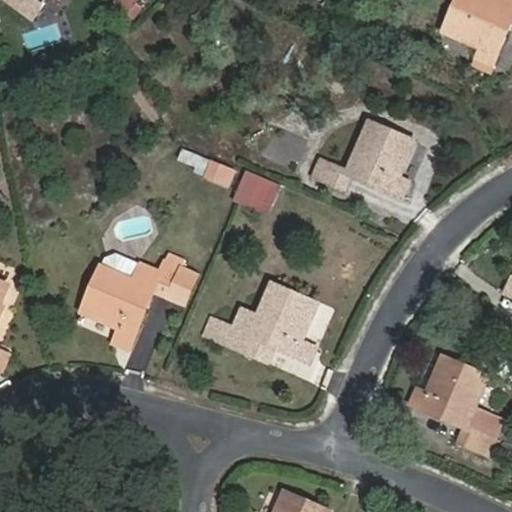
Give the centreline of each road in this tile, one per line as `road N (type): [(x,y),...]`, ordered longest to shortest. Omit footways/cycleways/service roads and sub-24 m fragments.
road 1 (residential): [(347,453),(384,319),(470,205),(511,184)]
road 2 (residential): [(203,419),(85,400),(0,443)]
road 3 (residential): [(495,511),(347,453)]
road 4 (residential): [(347,453),(203,419)]
